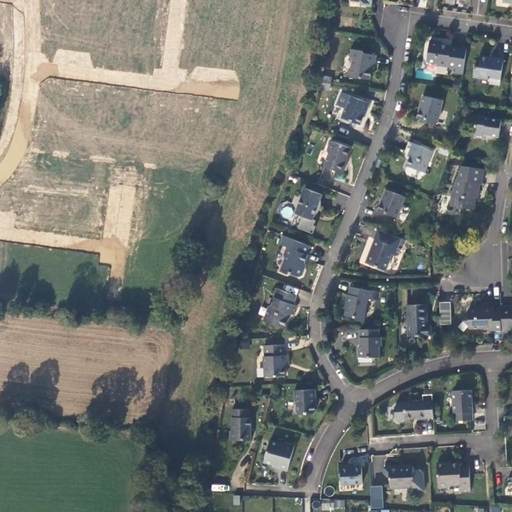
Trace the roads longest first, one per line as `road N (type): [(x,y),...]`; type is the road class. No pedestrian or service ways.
road 1 (residential): [(511,27),(404,12),(394,99),(315,324),(353,405)]
road 2 (residential): [(490,356),(494,438),(371,444)]
road 3 (residential): [(490,356),(415,372),(353,405)]
road 4 (residential): [(31,68),(168,83)]
road 5 (residential): [(0,231),(120,250)]
